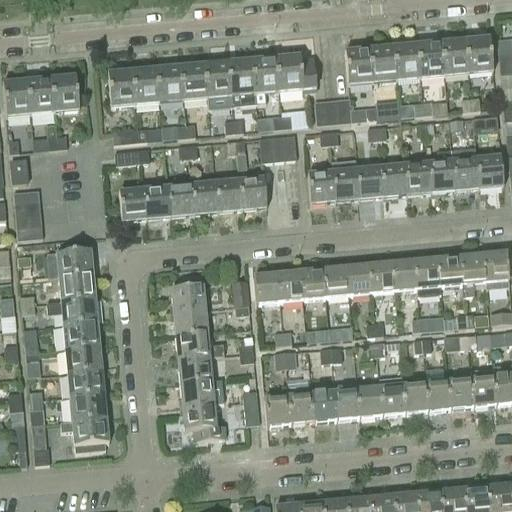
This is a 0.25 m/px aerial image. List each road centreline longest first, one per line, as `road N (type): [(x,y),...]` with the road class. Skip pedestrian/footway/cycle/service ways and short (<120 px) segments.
road 1 (residential): [(150,485),(132,283),(146,260),(511,226)]
road 2 (residential): [(0,47),(511,5)]
road 3 (residential): [(150,485),(511,456)]
road 4 (residential): [(0,497),(150,485)]
